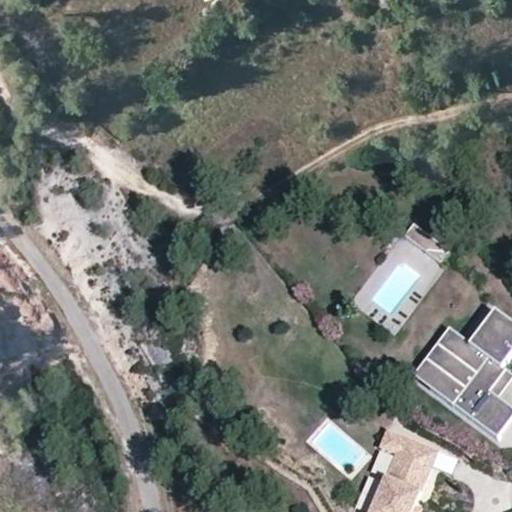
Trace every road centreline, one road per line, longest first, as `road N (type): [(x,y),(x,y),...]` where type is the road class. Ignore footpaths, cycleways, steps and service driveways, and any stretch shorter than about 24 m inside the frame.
road 1 (track): [(511,94),(403,122),(234,212),(201,221),(159,204),(37,122),(0,77)]
road 2 (residential): [(163,511),(84,283)]
